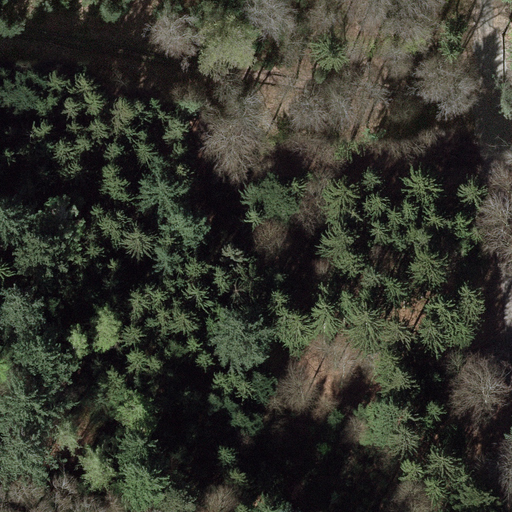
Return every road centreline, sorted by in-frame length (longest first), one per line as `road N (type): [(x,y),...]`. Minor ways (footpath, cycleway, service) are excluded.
road 1 (track): [(0,26),(225,70),(505,102)]
road 2 (track): [(511,318),(497,175),(505,102)]
